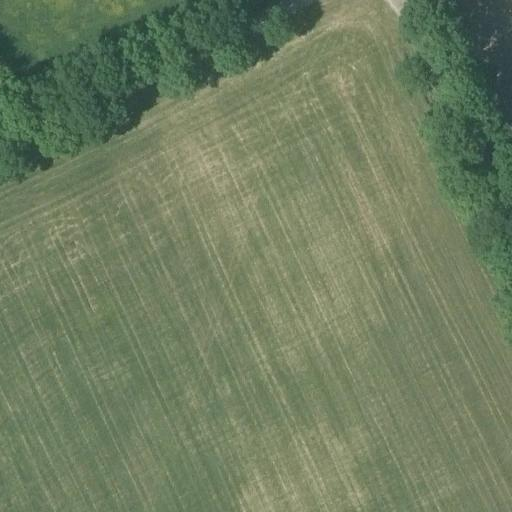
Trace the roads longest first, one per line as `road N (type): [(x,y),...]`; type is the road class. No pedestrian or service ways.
road 1 (unclassified): [(0,149),(300,0)]
road 2 (unclassified): [(511,225),(395,0)]
